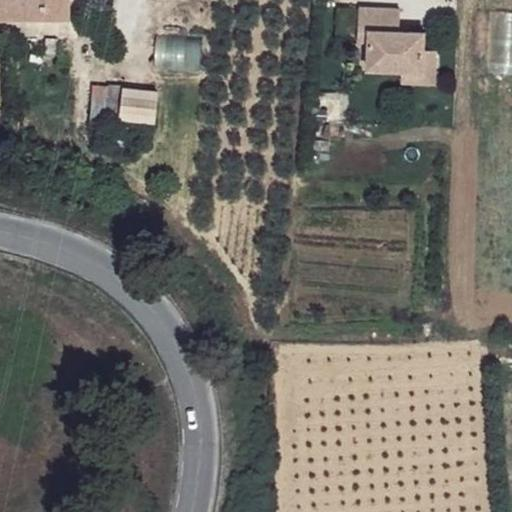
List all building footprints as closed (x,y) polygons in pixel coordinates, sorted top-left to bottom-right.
[(72,0),(0,0),(0,16),(72,17),(72,0)] [(400,6),(362,3),(361,37),(371,38),(371,67),(401,67),(425,67),(427,46),(427,27),(399,28),(400,6)] [(159,65),(197,69),(200,40),(162,37),(159,65)] [(63,38),(49,38),(48,53),(62,54),(63,38)] [(436,47),(427,46),(425,67),(401,67),(400,78),(401,83),(419,83),(436,84),(436,47)] [(155,119),(155,83),(90,83),(90,119),(155,119)]
